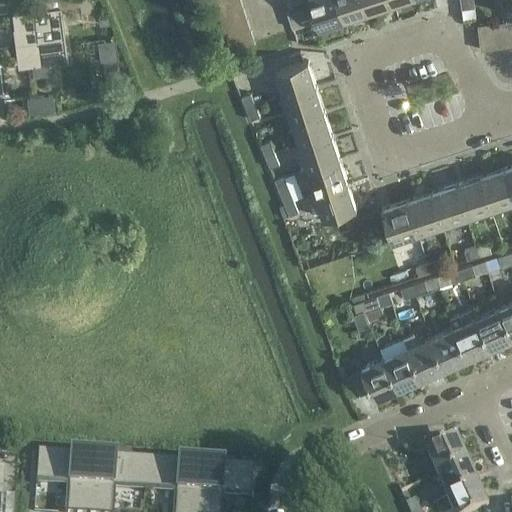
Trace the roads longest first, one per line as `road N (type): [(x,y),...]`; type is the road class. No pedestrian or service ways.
road 1 (residential): [(498,113),(472,130),(391,149),(377,135),(359,81),(372,54),(442,39),(475,95)]
road 2 (residential): [(285,511),(289,488),(308,465),(511,379)]
